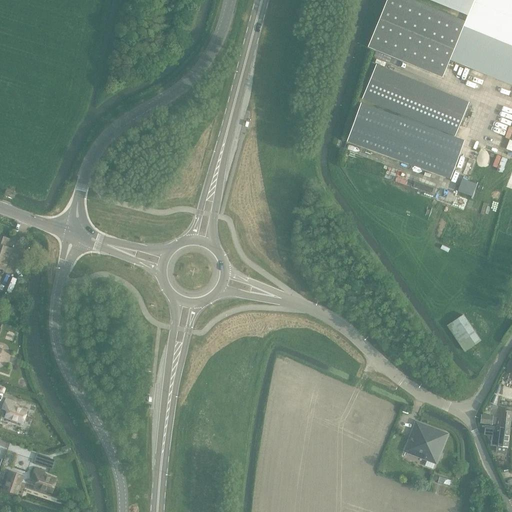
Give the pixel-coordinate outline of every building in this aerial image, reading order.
[(511,84),(511,0),(429,0),(467,15),(465,21),(412,0),(386,0),(368,47),(442,77),(450,59),(511,84)] [(360,103),(347,141),(450,179),(464,141),(360,103)] [(462,177),(458,190),(473,195),(478,183),(462,177)] [(416,180),(414,186),(431,193),(434,187),(416,180)] [(0,235),(0,269),(6,271),(14,248),(9,247),(12,239),(0,235)] [(463,315),(447,326),(464,352),(480,341),(463,315)] [(5,399),(2,409),(7,411),(5,417),(11,419),(10,422),(16,424),(17,421),(23,423),(27,411),(15,407),(16,403),(5,399)] [(480,417),(480,423),(483,423),(485,423),(484,425),(509,429),(511,411),(498,409),(497,418),(483,417),(480,417)] [(416,423),(405,451),(427,459),(424,466),(433,469),(446,435),(416,423)] [(484,425),(484,433),(492,434),(490,445),(496,446),(496,452),(506,453),(506,447),(507,447),(509,429),(484,425)] [(35,468),(31,478),(36,480),(34,486),(40,488),(39,491),(45,493),(46,490),(52,492),(57,480),(44,476),(45,472),(35,468)] [(10,471),(4,490),(16,494),(23,476),(10,471)] [(438,481),(452,485),(453,479),(440,475),(438,481)]
